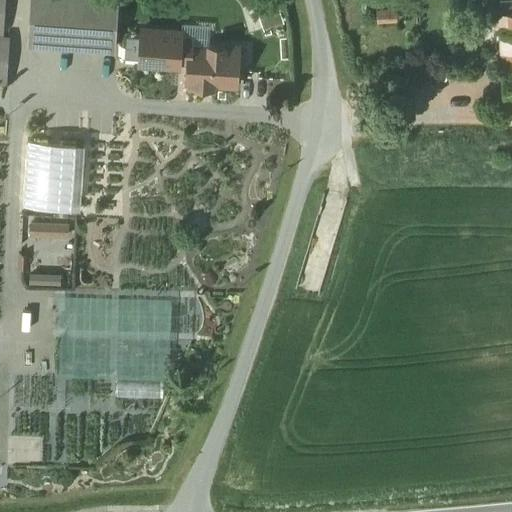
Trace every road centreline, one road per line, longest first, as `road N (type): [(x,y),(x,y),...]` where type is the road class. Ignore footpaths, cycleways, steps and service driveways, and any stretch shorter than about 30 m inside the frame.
road 1 (unclassified): [(314,0),(317,112),(294,213),(184,511)]
road 2 (track): [(511,114),(311,139)]
